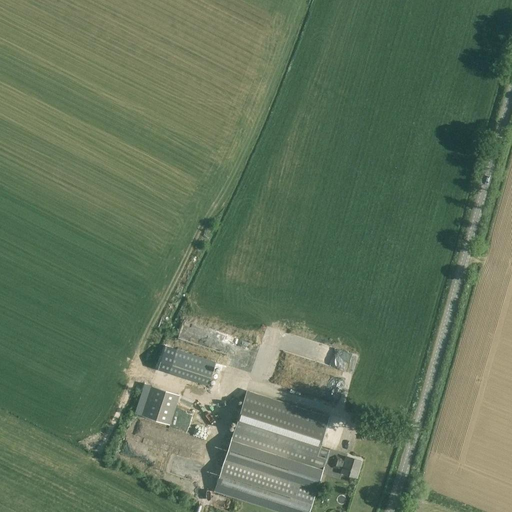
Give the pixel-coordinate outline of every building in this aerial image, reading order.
[(243,340),(239,352),(244,354),(249,342),(243,340)] [(216,363),(175,349),(167,373),(208,386),(216,363)] [(178,395),(152,386),(142,417),(169,425),(178,395)] [(329,419),(246,392),(224,459),(317,488),(329,451),(319,447),(329,419)] [(345,458),(334,455),(330,468),(341,472),(355,477),(360,461),(346,457),(345,458)] [(308,511),(317,488),(224,459),(213,491),(279,511),(308,511)]
